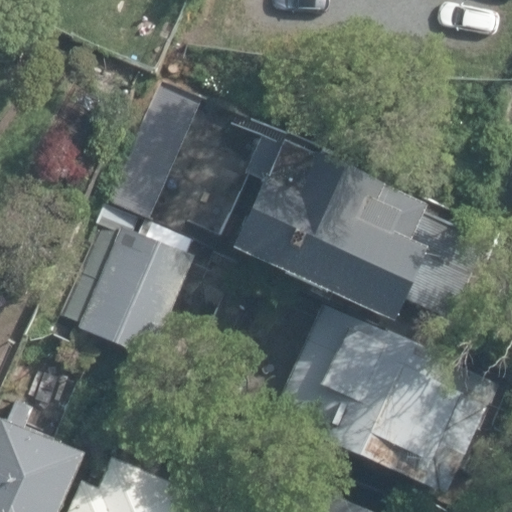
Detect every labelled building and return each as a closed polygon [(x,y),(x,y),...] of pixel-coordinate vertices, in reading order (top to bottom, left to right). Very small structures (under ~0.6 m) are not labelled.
[(78,0),(99,9),(102,0),(123,0),(152,13),(157,0),(78,0)] [(428,244),(264,172),(232,245),(398,324),(428,244)] [(194,235),(125,214),(82,319),(150,349),(194,235)] [(485,379),(321,296),(259,418),(424,500),(485,379)] [(56,511),(83,451),(0,411),(0,511),(56,511)] [(171,511),(180,485),(95,448),(64,511),(171,511)] [(348,511),(261,474),(249,511),(348,511)]
